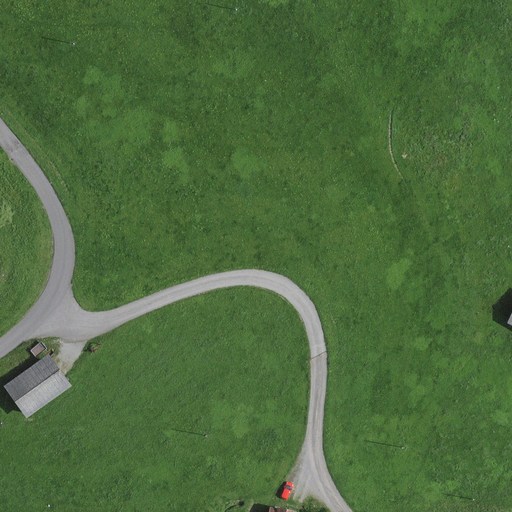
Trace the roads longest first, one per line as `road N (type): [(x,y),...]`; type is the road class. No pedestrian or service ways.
road 1 (track): [(48,314),(98,325),(182,290),(245,276),(287,287),(314,311),(322,356),(313,456),(345,511)]
road 2 (unclassified): [(0,133),(48,193),(66,265),(48,314),(0,347)]
